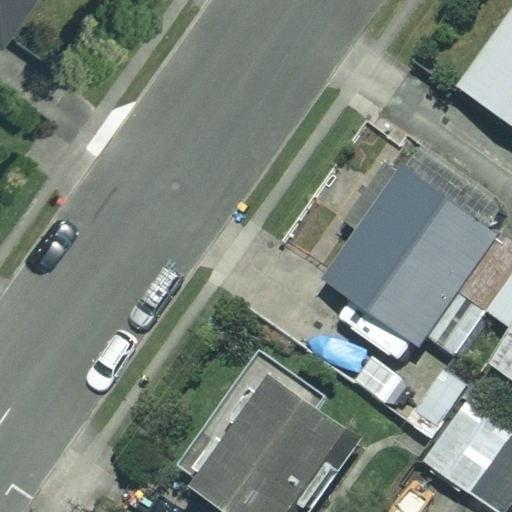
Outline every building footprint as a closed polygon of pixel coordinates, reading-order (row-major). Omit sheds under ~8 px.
[(0,0),(0,30),(21,0),(0,0)] [(511,40),(476,92),(511,117),(511,40)] [(445,344),(473,364),(503,319),(475,300),(511,244),(511,231),(407,161),(362,227),(375,236),(341,286),(439,352),(445,344)] [(332,511),(382,445),(277,367),(197,476),(245,511),(332,511)] [(511,511),(511,415),(458,377),(444,397),(428,386),(402,423),(417,434),(408,446),(500,511),(511,511)]
